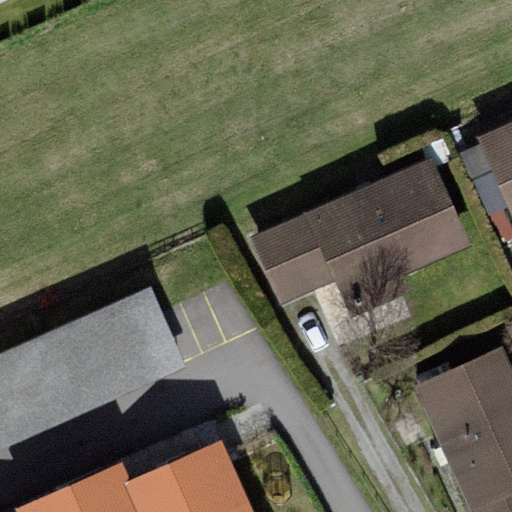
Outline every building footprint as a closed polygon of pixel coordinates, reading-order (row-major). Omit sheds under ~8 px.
[(511,127),(472,144),(511,232),(511,127)] [(430,169),(251,250),(282,316),(328,296),(338,318),(472,263),(430,169)] [(126,309),(0,362),(0,457),(161,386),(126,309)] [(511,511),(511,386),(504,360),(412,405),(468,511),(511,511)] [(128,478),(219,444),(209,419),(118,453),(128,478)] [(241,511),(213,448),(118,487),(127,511),(241,511)] [(127,511),(118,487),(115,471),(17,511),(127,511)]
